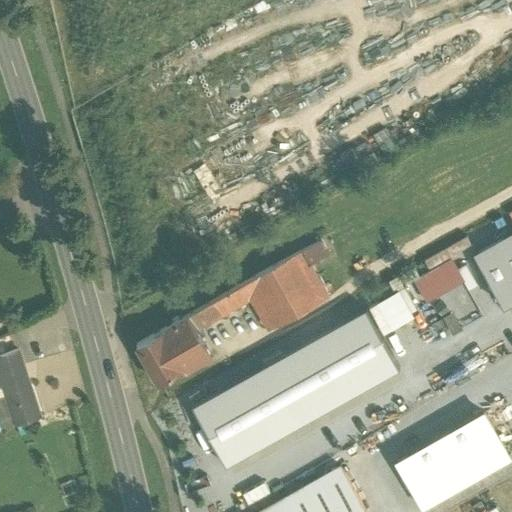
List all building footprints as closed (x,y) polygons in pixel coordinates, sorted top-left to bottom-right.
[(511,230),(476,251),(506,304),(511,300),(511,230)] [(322,238),(298,251),(308,264),(329,252),(322,238)] [(298,251),(264,270),(177,320),(186,334),(194,330),(198,328),(223,314),(251,295),(270,326),(288,315),(289,318),(326,297),(308,264),(298,251)] [(417,279),(428,298),(463,278),(452,259),(417,279)] [(193,406),(225,463),(400,365),(368,308),(193,406)] [(177,320),(137,343),(159,381),(184,366),(171,343),(185,334),(186,334),(177,320)] [(185,334),(171,343),(184,366),(187,365),(188,366),(193,363),(185,348),(204,337),(198,328),(194,330),(186,334),(185,334)] [(40,415),(18,349),(0,355),(0,370),(17,423),(40,415)] [(398,461),(423,506),(511,456),(486,411),(398,461)] [(340,466),(259,511),(362,511),(365,510),(340,466)]
